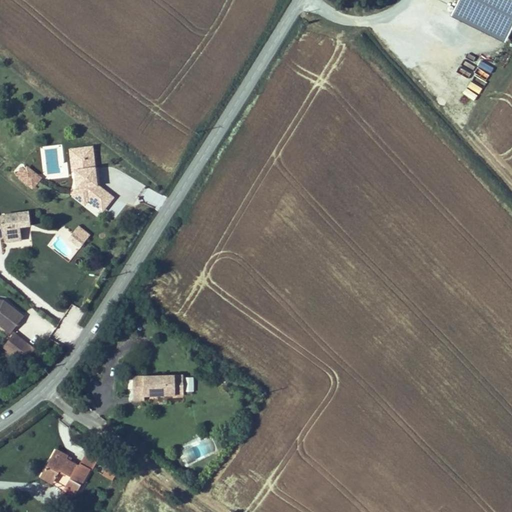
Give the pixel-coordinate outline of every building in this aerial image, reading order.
[(511,28),(511,0),(457,0),(457,1),(450,16),(505,43),(511,28)] [(475,91),(488,98),(495,86),(482,78),(475,91)] [(108,217),(117,203),(100,192),(98,175),(95,154),(82,156),(83,165),(79,165),(81,177),(79,177),(79,179),(81,194),(81,196),(77,203),(90,212),(94,207),(108,217)] [(83,165),(82,156),(73,157),(76,179),(79,179),(79,177),(81,177),(79,165),(83,165)] [(19,178),(36,191),(42,184),(29,174),(25,170),(19,178)] [(29,174),(42,184),(43,182),(31,172),(29,174)] [(21,216),(22,224),(18,224),(17,217),(4,218),(4,219),(0,219),(0,240),(6,240),(11,239),(12,244),(24,243),(22,230),(33,229),(31,215),(21,216)] [(92,240),(80,231),(75,237),(87,246),(92,240)] [(87,246),(75,237),(71,242),(82,252),(87,246)] [(25,319),(5,303),(0,302),(0,327),(11,336),(25,319)] [(17,360),(28,346),(15,336),(4,350),(17,360)] [(138,393),(177,390),(176,370),(126,373),(127,387),(137,386),(138,393)] [(185,392),(194,392),(194,377),(185,377),(185,392)] [(138,397),(138,393),(137,386),(127,387),(127,397),(138,397)] [(75,495),(97,457),(86,451),(78,465),(65,457),(67,454),(57,448),(41,474),(52,482),(59,471),(70,477),(63,488),(75,495)]
